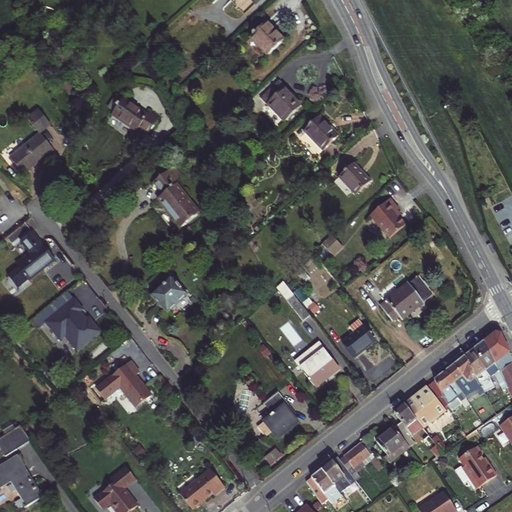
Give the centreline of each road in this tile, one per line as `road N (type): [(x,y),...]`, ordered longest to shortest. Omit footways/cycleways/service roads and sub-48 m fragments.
road 1 (residential): [(265,496),(34,210)]
road 2 (residential): [(265,496),(504,304)]
road 3 (secondary): [(336,0),(404,144),(467,230)]
road 4 (secondary): [(467,230),(352,0)]
